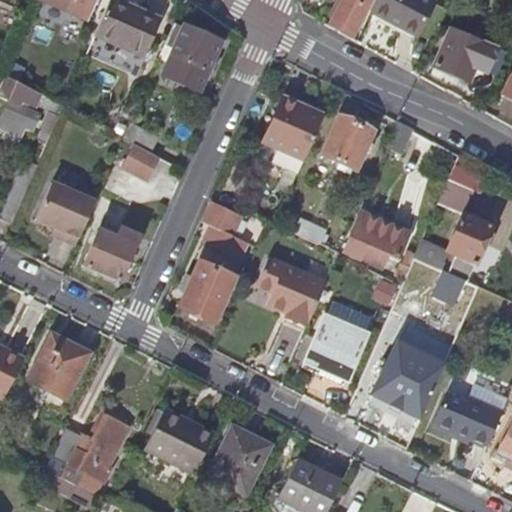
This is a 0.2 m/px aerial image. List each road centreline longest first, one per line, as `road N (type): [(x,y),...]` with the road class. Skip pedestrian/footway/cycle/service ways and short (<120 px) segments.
road 1 (residential): [(488,511),(132,331)]
road 2 (residential): [(266,26),(132,331)]
road 3 (residential): [(511,152),(266,26)]
road 4 (residential): [(132,331),(0,263)]
